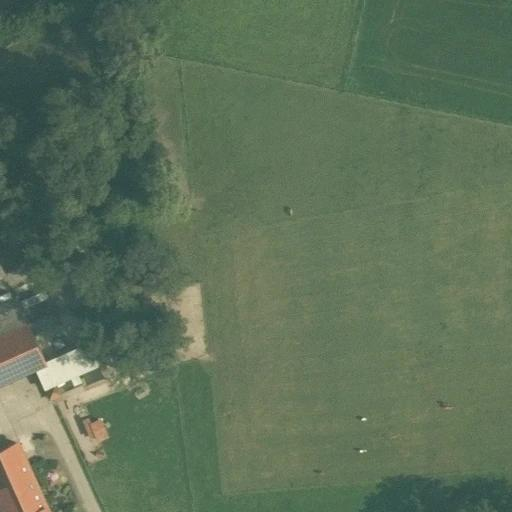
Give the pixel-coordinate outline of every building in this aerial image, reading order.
[(16,297),(0,304),(0,383),(33,368),(46,362),(33,336),(23,310),(16,297)] [(50,299),(23,310),(33,336),(61,325),(50,299)] [(89,343),(46,362),(33,368),(43,391),(100,365),(89,343)] [(0,511),(4,511),(1,503),(36,487),(16,442),(0,449),(0,511)] [(47,511),(36,487),(1,503),(4,511),(47,511)]
